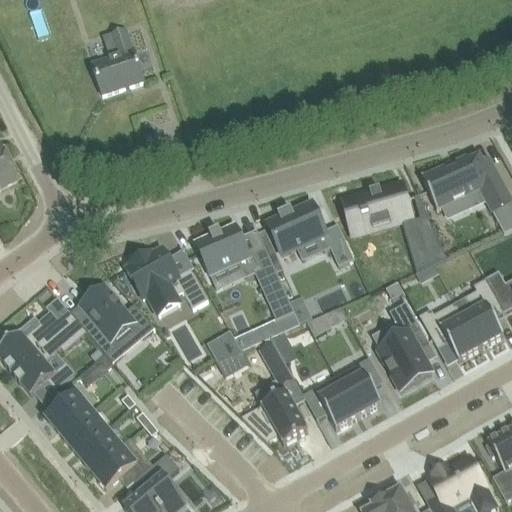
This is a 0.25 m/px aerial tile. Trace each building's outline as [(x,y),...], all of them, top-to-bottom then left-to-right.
[(0,0),(0,42),(1,46),(20,40),(39,34),(28,0),(0,0)] [(93,69),(104,100),(145,86),(128,32),(111,38),(118,61),(93,69)] [(0,192),(18,183),(0,147),(0,192)] [(468,162),(423,182),(438,214),(481,195),(491,213),(504,239),(511,235),(511,203),(511,202),(490,163),(472,171),(469,166),(468,162)] [(399,188),(370,201),(388,241),(418,228),(414,221),(399,188)] [(281,223),(268,228),(283,260),(319,243),(325,256),(331,253),(343,279),(358,272),(339,229),(326,235),(313,208),(294,217),(292,213),(279,219),(281,223)] [(439,241),(427,215),(414,221),(418,228),(426,247),(439,241)] [(236,229),(196,248),(211,280),(240,267),(247,282),(256,278),(278,326),(296,318),(258,234),(242,241),(236,229)] [(132,272),(127,274),(144,303),(148,301),(153,309),(172,298),(175,303),(177,302),(184,298),(194,314),(209,306),(192,276),(191,275),(179,281),(169,263),(163,254),(153,260),(151,257),(130,269),(132,272)] [(435,269),(426,274),(432,285),(441,280),(435,269)] [(500,277),(487,284),(505,318),(511,313),(511,290),(508,293),(506,289),(500,277)] [(478,296),(456,308),(482,353),(505,341),(495,323),(505,318),(487,284),(475,291),(478,296)] [(398,288),(387,295),(393,305),(404,299),(398,288)] [(88,319),(78,325),(88,338),(106,360),(114,369),(125,360),(114,347),(134,330),(144,343),(156,334),(135,310),(126,317),(105,292),(82,312),(88,319)] [(404,342),(379,356),(387,370),(386,371),(392,383),(394,382),(402,396),(433,378),(421,356),(431,351),(407,308),(391,318),(404,342)] [(432,315),(420,322),(439,355),(449,349),(459,366),(482,353),(456,308),(435,320),(432,315)] [(308,313),(296,318),(301,329),(313,323),(308,313)] [(21,336),(0,353),(0,361),(14,378),(78,325),(70,316),(59,325),(52,316),(40,326),(42,329),(26,342),(21,336)] [(321,323),(307,329),(315,342),(327,335),(321,323)] [(78,325),(14,378),(32,400),(49,386),(57,395),(76,379),(67,369),(56,378),(43,362),(59,349),(65,357),(88,338),(78,325)] [(252,335),(234,344),(241,357),(260,349),(252,335)] [(230,336),(220,342),(231,362),(241,357),(234,344),(230,336)] [(165,346),(118,371),(131,395),(178,369),(165,346)] [(100,353),(92,360),(96,366),(104,359),(100,353)] [(106,360),(99,365),(107,374),(114,369),(106,360)] [(281,360),(269,367),(283,391),(295,384),(281,360)] [(371,363),(337,382),(360,422),(372,415),(383,409),(374,394),(384,388),(371,363)] [(337,382),(304,400),(318,425),(328,419),(337,435),(360,422),(337,382)] [(285,395),(260,409),(282,447),(307,433),(285,395)] [(77,399),(48,423),(63,441),(92,417),(77,399)] [(129,400),(123,405),(131,414),(137,409),(129,400)] [(92,417),(63,441),(77,459),(107,434),(92,417)] [(144,417),(138,423),(145,432),(152,426),(144,417)] [(152,426),(145,432),(153,441),(159,435),(152,426)] [(490,449),(487,451),(493,462),(496,460),(505,476),(506,478),(506,477),(507,477),(507,476),(511,473),(511,432),(489,445),(488,445),(490,449)] [(107,434),(77,459),(92,476),(121,452),(107,434)] [(121,452),(92,476),(107,495),(120,484),(128,493),(135,487),(154,471),(131,443),(121,452)] [(144,498),(126,511),(169,511),(182,502),(179,499),(167,485),(180,474),(168,460),(154,471),(135,487),(144,498)] [(438,501),(427,507),(429,511),(453,511),(453,510),(469,501),(475,511),(496,511),(498,511),(470,461),(448,474),(448,473),(434,480),(434,481),(429,484),(438,501)] [(505,476),(493,483),(507,507),(511,504),(511,487),(506,477),(506,478),(505,476)] [(374,511),(415,511),(410,502),(407,504),(406,502),(402,495),(389,502),(388,501),(373,509),(374,511)]
